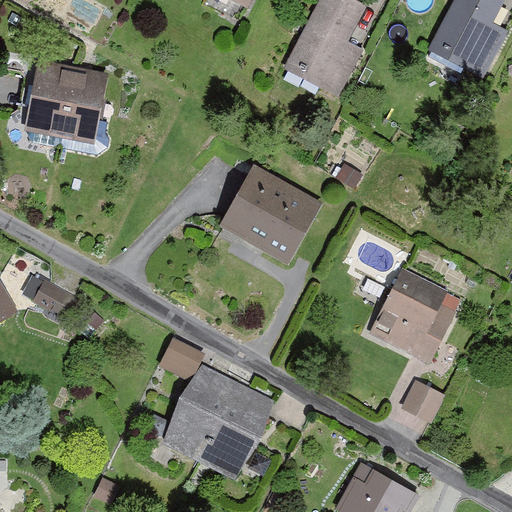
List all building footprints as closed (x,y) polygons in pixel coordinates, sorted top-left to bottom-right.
[(366,3),(360,0),(315,0),(281,65),(339,95),(364,47),(347,39),(366,3)] [(504,0),(448,0),(425,46),(483,75),(506,29),(493,23),(504,0)] [(109,70),(37,57),(23,129),(96,142),(109,70)] [(322,203),(250,163),(215,226),(287,266),(322,203)] [(429,362),(461,298),(401,268),(369,332),(429,362)] [(0,320),(18,310),(0,272),(0,320)] [(75,294),(47,277),(33,301),(61,317),(75,294)] [(191,376),(201,347),(168,335),(158,364),(191,376)] [(274,400),(202,363),(182,400),(162,440),(235,477),(255,438),(274,400)] [(446,393),(416,378),(402,407),(431,422),(446,393)] [(410,511),(420,492),(361,460),(336,508),(343,511),(400,511),(403,507),(410,511)]
